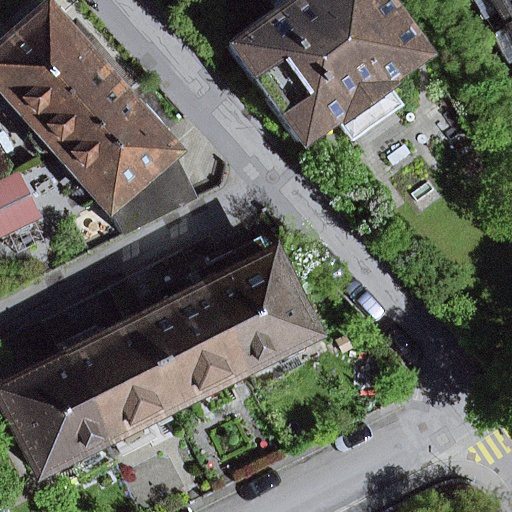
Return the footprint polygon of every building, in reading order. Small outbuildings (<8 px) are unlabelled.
[(382,85),(380,82),(417,56),(377,0),(287,0),(224,45),(294,143),(382,85)] [(502,21),(490,0),(470,0),(490,33),(504,24),(502,21)] [(511,0),(490,0),(502,21),(511,15),(511,0)] [(51,149),(56,155),(121,99),(41,8),(0,44),(0,90),(31,125),(27,139),(37,151),(47,152),(51,149)] [(509,32),(511,37),(511,15),(502,21),(504,24),(509,32)] [(511,37),(509,32),(494,41),(511,69),(511,37)] [(107,207),(166,154),(168,152),(121,99),(56,155),(104,209),(107,207)] [(166,154),(107,207),(121,233),(190,198),(166,154)] [(0,184),(0,231),(32,217),(14,178),(0,184)] [(207,266),(214,280),(266,254),(259,239),(207,266)] [(266,254),(214,280),(199,288),(240,368),(244,367),(255,389),(283,375),(271,353),(284,358),(297,351),(300,339),(307,335),(266,254)] [(199,288),(214,280),(207,266),(192,273),(199,288)] [(158,308),(187,294),(180,279),(150,293),(158,308)] [(199,288),(187,294),(158,308),(128,323),(168,405),(190,394),(217,380),(240,368),(199,288)] [(128,425),(152,413),(168,405),(128,323),(60,358),(102,438),(128,425)] [(39,368),(57,359),(42,328),(23,337),(39,368)] [(68,456),(102,438),(60,358),(57,359),(39,368),(0,387),(0,405),(34,473),(58,467),(68,456)] [(217,380),(190,394),(201,415),(228,402),(217,380)] [(152,413),(128,425),(138,447),(163,434),(152,413)] [(112,461),(102,438),(68,456),(78,478),(112,461)]
